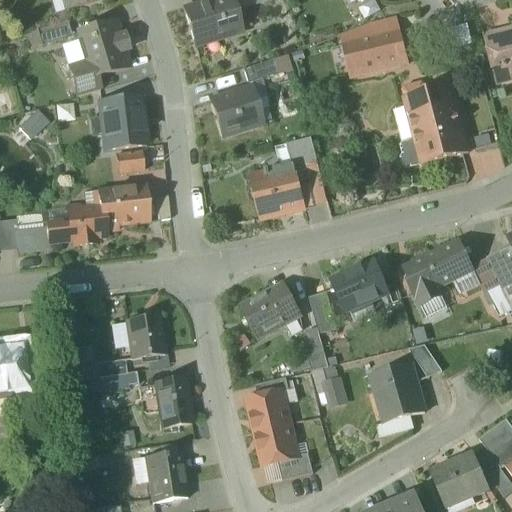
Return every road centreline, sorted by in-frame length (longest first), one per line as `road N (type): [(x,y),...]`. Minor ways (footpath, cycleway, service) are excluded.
road 1 (residential): [(196,270),(371,235),(511,186)]
road 2 (residential): [(145,0),(171,90),(196,270)]
road 3 (residential): [(196,270),(246,511)]
road 4 (residential): [(0,294),(196,270)]
road 5 (residential): [(308,511),(471,403)]
